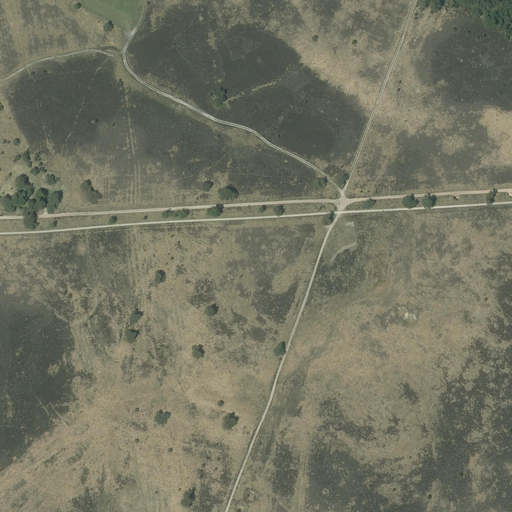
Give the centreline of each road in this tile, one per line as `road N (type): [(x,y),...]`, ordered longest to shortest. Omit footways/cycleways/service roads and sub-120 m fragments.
road 1 (track): [(343,201),(0,218)]
road 2 (track): [(511,191),(343,201)]
